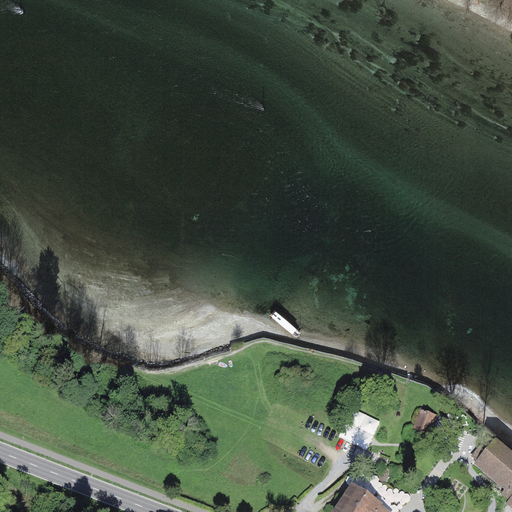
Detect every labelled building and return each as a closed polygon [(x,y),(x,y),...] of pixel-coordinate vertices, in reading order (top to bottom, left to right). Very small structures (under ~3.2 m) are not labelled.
[(437,418),(422,412),(414,431),(430,437),(437,418)] [(472,457),(476,461),(495,438),(490,434),(472,457)] [(475,462),(474,464),(504,489),(511,495),(511,452),(495,438),(476,461),(475,462)] [(391,470),(383,468),(378,481),(387,483),(391,470)] [(388,511),(381,507),(382,505),(364,493),(349,484),(331,511),(388,511)] [(511,495),(504,489),(501,494),(509,500),(507,503),(511,507),(511,495)]
